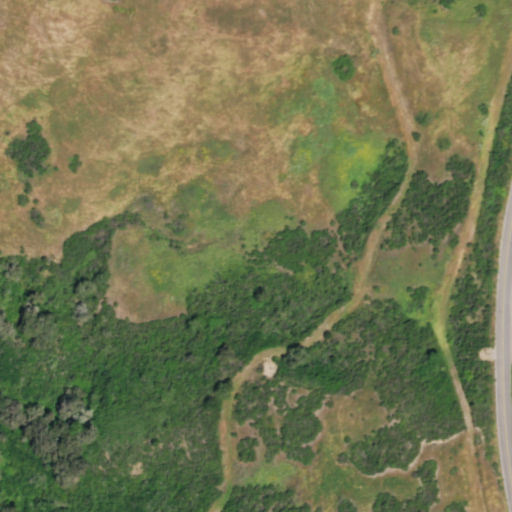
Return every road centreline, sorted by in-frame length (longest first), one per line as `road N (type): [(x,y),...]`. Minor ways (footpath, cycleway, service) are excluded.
road 1 (track): [(206,511),(225,482),(223,394),(253,357),(307,334),(354,292),(369,236),(405,177),(408,141),(370,27),(378,0)]
road 2 (track): [(478,511),(440,302),(511,14)]
road 3 (secondary): [(511,215),(500,350),(511,464)]
